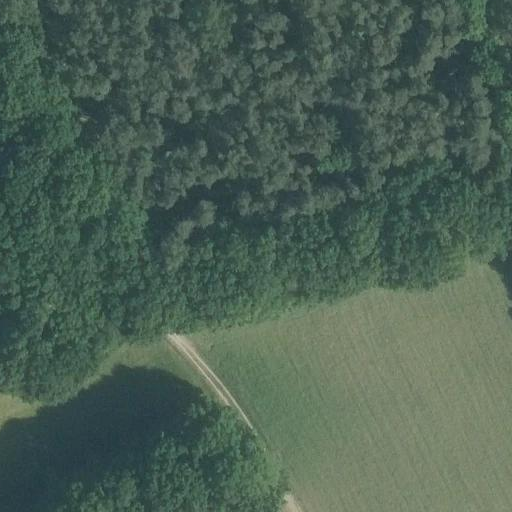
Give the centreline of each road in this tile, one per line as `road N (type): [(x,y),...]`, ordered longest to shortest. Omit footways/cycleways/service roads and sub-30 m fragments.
road 1 (track): [(511,167),(215,215),(122,262)]
road 2 (track): [(127,274),(199,367),(290,511)]
road 3 (track): [(122,262),(0,65)]
road 4 (track): [(127,274),(68,300),(0,307)]
